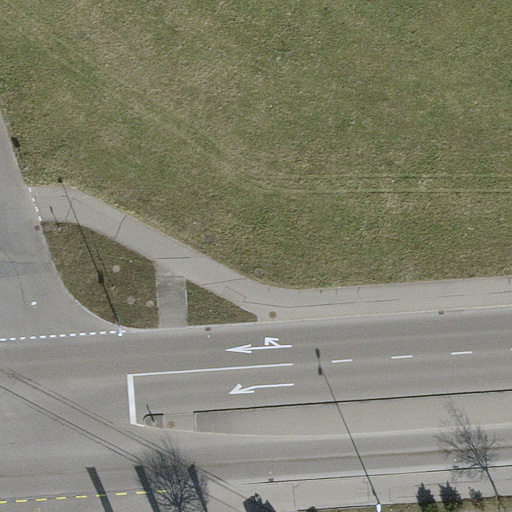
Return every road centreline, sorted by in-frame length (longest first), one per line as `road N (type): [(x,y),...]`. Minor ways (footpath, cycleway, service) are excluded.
road 1 (primary): [(511,345),(3,379)]
road 2 (primary): [(11,460),(337,457),(511,445)]
